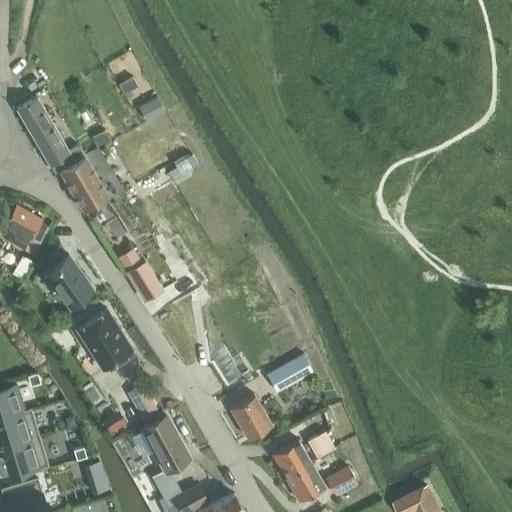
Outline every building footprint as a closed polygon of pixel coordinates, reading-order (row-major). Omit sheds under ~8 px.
[(120,82),(130,100),(141,94),(130,76),(120,82)] [(156,96),(146,102),(155,117),(164,111),(156,96)] [(54,173),(60,169),(84,156),(79,147),(69,152),(52,123),(37,97),(17,108),(32,135),(50,165),(54,173)] [(176,166),(168,170),(171,176),(179,171),(180,174),(198,163),(192,153),(174,163),(176,166)] [(84,156),(60,169),(83,210),(107,195),(84,156)] [(10,225),(3,237),(33,254),(40,243),(49,227),(48,226),(42,222),(17,209),(8,224),(10,225)] [(136,254),(122,262),(127,271),(141,262),(136,254)] [(68,255),(46,271),(69,303),(92,287),(68,255)] [(144,261),(127,271),(144,299),(161,288),(144,261)] [(110,315),(81,334),(106,375),(136,356),(131,348),(110,315)] [(287,363),(267,374),(276,391),(312,370),(303,354),(287,363)] [(36,373),(26,376),(29,385),(39,382),(36,373)] [(0,388),(0,418),(30,409),(23,411),(15,384),(0,388)] [(141,384),(128,392),(143,418),(157,410),(141,384)] [(230,408),(247,437),(271,423),(254,394),(230,408)] [(29,410),(0,418),(0,447),(37,436),(29,410)] [(166,469),(179,462),(188,457),(166,415),(143,428),(166,469)] [(334,447),(325,431),(324,430),(307,440),(317,457),(334,447)] [(37,436),(0,447),(0,477),(45,463),(37,436)] [(272,454),(285,477),(311,462),(298,439),(272,454)] [(81,447),(72,450),(75,459),(84,457),(81,447)] [(311,462),(285,477),(299,500),(325,485),(311,462)] [(347,466),(326,477),(335,493),(356,482),(347,466)] [(47,511),(36,477),(2,488),(6,501),(0,502),(0,511),(53,511),(57,511),(56,510),(50,511),(47,511)] [(441,511),(427,483),(407,493),(393,500),(398,511),(410,511),(416,509),(417,511),(441,511)] [(195,490),(193,486),(175,495),(178,501),(183,511),(187,511),(210,501),(202,486),(195,490)] [(244,511),(234,492),(200,510),(200,511),(244,511)] [(103,497),(73,506),(75,511),(98,511),(107,509),(103,497)] [(183,511),(178,501),(168,506),(170,511),(183,511)]
